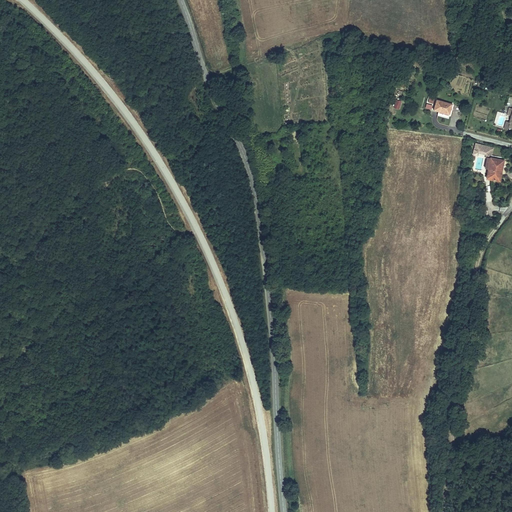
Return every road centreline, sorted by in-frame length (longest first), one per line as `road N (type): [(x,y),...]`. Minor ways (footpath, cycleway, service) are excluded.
road 1 (unclassified): [(180,0),(256,205),(282,511)]
road 2 (track): [(443,511),(453,396),(482,248),(511,211)]
